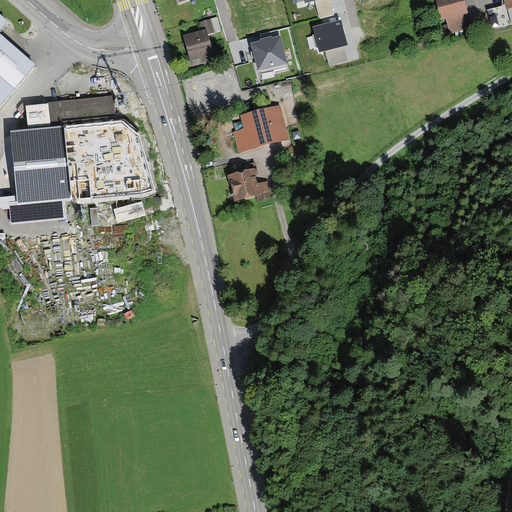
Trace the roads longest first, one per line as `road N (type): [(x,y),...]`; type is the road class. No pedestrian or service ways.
road 1 (primary): [(147,44),(207,263),(256,511)]
road 2 (track): [(224,350),(269,314),(295,262),(370,169),(511,70)]
road 3 (track): [(372,511),(360,381),(376,239),(407,139)]
road 4 (secondary): [(25,0),(82,44),(147,44)]
